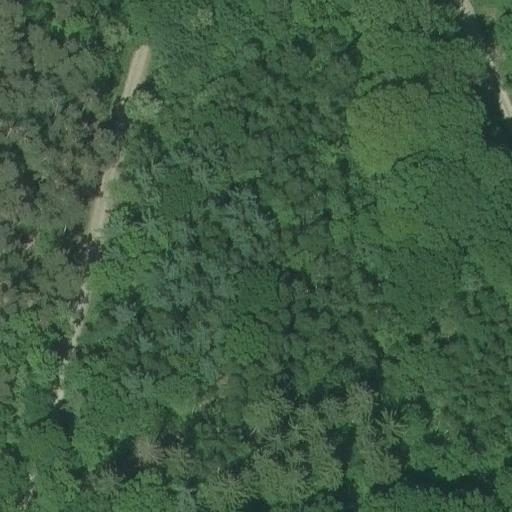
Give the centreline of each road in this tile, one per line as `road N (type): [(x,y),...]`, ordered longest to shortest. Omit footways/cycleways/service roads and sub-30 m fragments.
road 1 (track): [(369,511),(511,487)]
road 2 (track): [(451,0),(511,124)]
